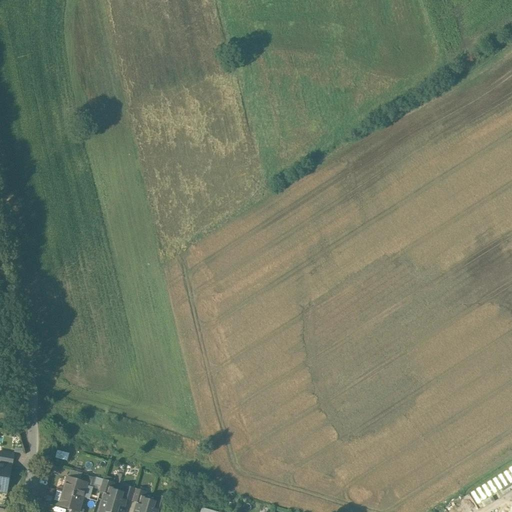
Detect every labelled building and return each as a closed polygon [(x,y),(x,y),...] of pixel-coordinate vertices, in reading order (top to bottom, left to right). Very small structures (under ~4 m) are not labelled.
[(12,466),(0,463),(0,492),(6,493),(12,466)] [(511,468),(471,494),(477,504),(511,482),(511,468)] [(93,478),(81,475),(80,482),(87,484),(86,487),(90,488),(93,478)] [(80,482),(67,478),(63,492),(82,498),(86,487),(87,484),(80,482)] [(102,480),(96,478),(94,486),(100,487),(102,480)] [(114,483),(103,480),(100,493),(105,494),(107,488),(112,490),(114,483)] [(135,489),(125,486),(123,493),(128,494),(126,500),(132,502),(135,489)] [(112,490),(107,488),(105,494),(100,511),(111,511),(117,491),(112,490)] [(146,492),(135,489),(132,502),(137,504),(139,498),(144,499),(146,492)] [(123,493),(117,491),(111,511),(122,511),(126,500),(128,494),(123,493)] [(82,498),(63,492),(59,507),(71,510),(77,511),(78,511),(79,509),(82,498)] [(167,498),(157,496),(155,502),(160,504),(158,509),(164,511),(167,498)] [(144,499),(139,498),(137,504),(135,511),(146,511),(149,501),(144,499)] [(155,502),(149,501),(146,511),(157,511),(158,509),(160,504),(155,502)]
